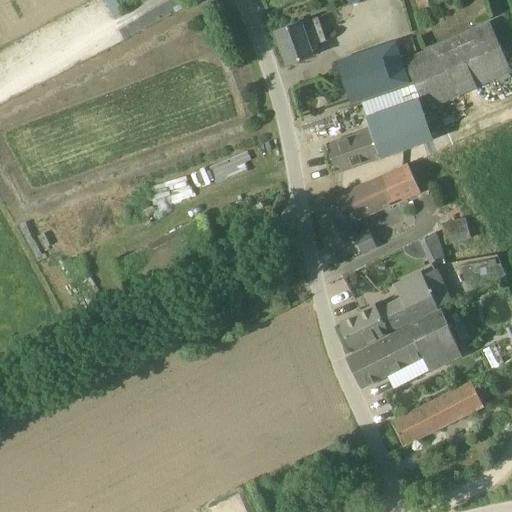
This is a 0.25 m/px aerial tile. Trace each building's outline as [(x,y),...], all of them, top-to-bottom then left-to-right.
[(511,71),(490,20),(403,60),(427,109),(511,71)] [(321,23),(305,29),(303,24),(276,33),(288,66),(314,57),(310,47),(327,41),(321,23)] [(396,44),(339,63),(353,104),(410,85),(396,44)] [(337,174),(417,147),(429,143),(416,101),(403,105),(400,94),(362,106),(371,132),(328,147),(337,174)] [(419,191),(410,173),(314,209),(322,229),(419,191)] [(423,198),(419,191),(322,229),(329,248),(356,238),(351,224),(423,198)] [(215,245),(201,218),(115,263),(130,289),(215,245)] [(466,218),(442,224),(448,244),(471,238),(466,218)] [(370,231),(356,238),(363,254),(377,248),(370,231)] [(435,235),(420,242),(430,263),(444,256),(435,235)] [(452,301),(437,269),(423,276),(422,274),(395,286),(403,301),(378,314),(374,307),(340,326),(353,353),(438,308),(452,301)] [(226,304),(200,314),(207,332),(222,326),(220,323),(231,319),(226,304)] [(442,312),(349,360),(363,388),(423,357),(430,371),(463,354),(442,312)] [(483,407),(472,384),(393,424),(405,447),(483,407)]
